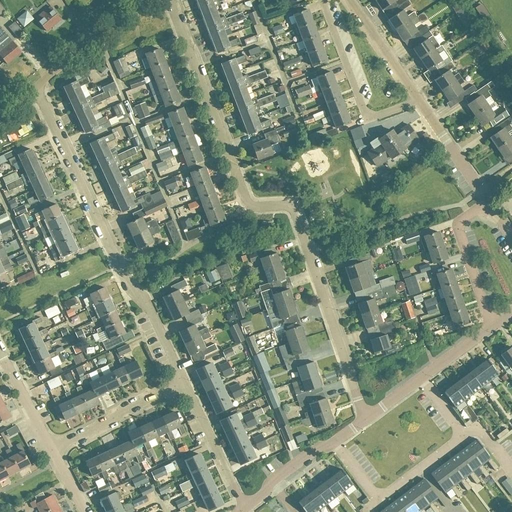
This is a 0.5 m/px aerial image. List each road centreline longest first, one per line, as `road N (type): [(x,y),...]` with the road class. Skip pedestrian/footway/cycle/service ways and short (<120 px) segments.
road 1 (residential): [(363,420),(291,206),(249,204),(169,0)]
road 2 (residential): [(184,381),(126,280),(36,87)]
road 3 (residential): [(333,442),(376,500),(463,435),(420,377)]
road 4 (residential): [(323,5),(365,115),(418,100)]
road 5 (residential): [(51,450),(184,381)]
road 6 (residential): [(487,203),(464,216),(456,233),(490,326)]
road 7 (residential): [(245,507),(184,381)]
road 8 (residential): [(36,87),(140,0)]
road 9 (residential): [(487,203),(418,100)]
road 10 (residential): [(418,100),(349,0)]
